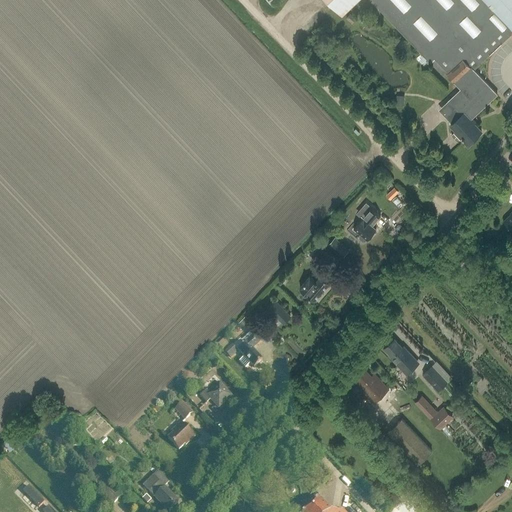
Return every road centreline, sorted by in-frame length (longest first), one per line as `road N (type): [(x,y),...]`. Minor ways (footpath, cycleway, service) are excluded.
road 1 (secondary): [(205,511),(455,221)]
road 2 (unclassified): [(455,221),(245,0)]
